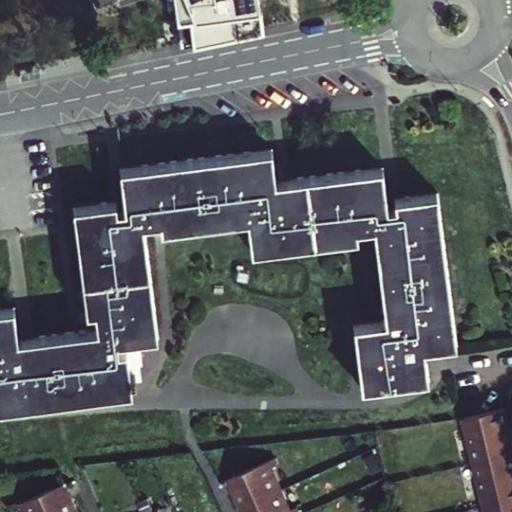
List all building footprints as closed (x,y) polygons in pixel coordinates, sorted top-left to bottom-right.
[(183,0),(190,52),(285,33),(275,0),(183,0)] [(0,403),(133,386),(132,376),(136,376),(135,366),(131,366),(129,348),(119,348),(119,341),(157,336),(143,223),(162,221),(163,229),(251,218),(255,249),(362,236),(361,227),(380,225),(392,320),(360,324),(368,383),(435,375),(431,343),(465,338),(445,187),(401,192),(402,199),(390,201),(385,160),(280,174),(276,144),(125,163),(131,205),(122,206),(121,197),(79,203),(92,310),(99,309),(102,326),(18,337),(14,303),(0,304),(0,403)] [(511,511),(511,422),(507,403),(466,413),(489,511),(511,511)] [(302,511),(299,504),(295,506),(276,466),(281,464),(277,457),(232,478),(247,511),(302,511)] [(83,511),(71,484),(24,504),(28,511),(32,510),(32,511),(83,511)]
